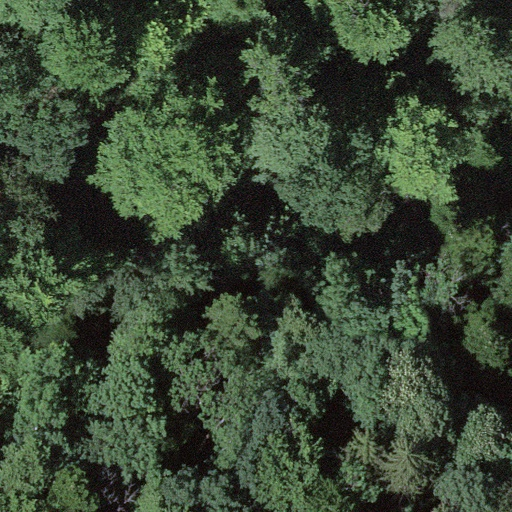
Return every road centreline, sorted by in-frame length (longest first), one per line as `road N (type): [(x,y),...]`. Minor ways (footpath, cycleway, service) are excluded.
road 1 (track): [(187,255),(290,329),(511,449)]
road 2 (track): [(511,207),(187,255)]
road 3 (track): [(0,121),(187,255)]
